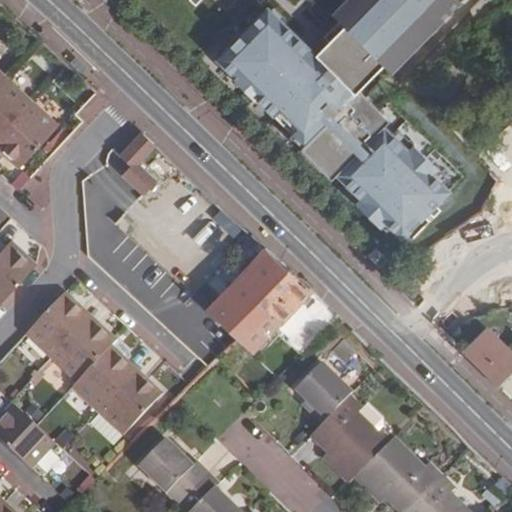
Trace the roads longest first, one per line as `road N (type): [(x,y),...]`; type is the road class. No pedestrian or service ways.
road 1 (secondary): [(511,450),(137,85)]
road 2 (residential): [(137,85),(62,170),(62,251)]
road 3 (residential): [(62,251),(156,336)]
road 4 (secondary): [(137,85),(44,0)]
